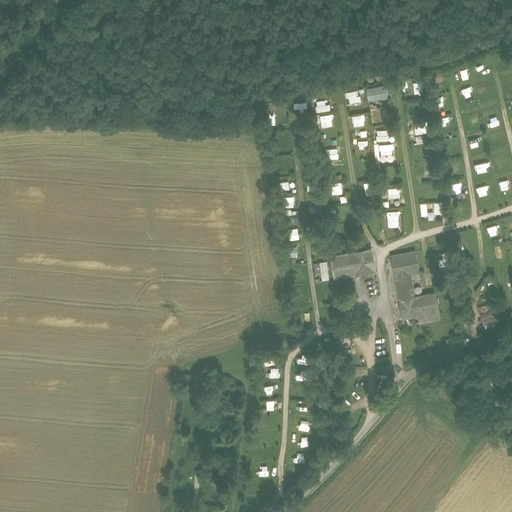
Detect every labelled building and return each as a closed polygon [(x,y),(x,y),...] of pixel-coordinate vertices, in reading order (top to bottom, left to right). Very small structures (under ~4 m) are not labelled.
[(425,81),(415,81),(415,93),(426,92),(425,81)] [(387,82),(368,87),(371,100),(390,94),(387,82)] [(348,90),(349,102),(360,100),(359,89),(348,90)] [(318,102),(318,110),(330,109),(329,101),(318,102)] [(385,121),(383,108),(372,110),(374,123),(385,121)] [(353,114),(353,124),(364,124),(363,114),(353,114)] [(428,119),(415,122),(417,133),(431,130),(428,119)] [(305,140),(312,139),(310,129),(303,130),(305,140)] [(390,139),(390,129),(378,129),(378,139),(390,139)] [(382,153),(395,152),(394,142),(381,143),(382,153)] [(498,160),(500,169),(510,166),(507,158),(498,160)] [(318,178),(308,178),(309,189),(319,189),(318,178)] [(501,193),(509,191),(507,183),(499,185),(501,193)] [(445,212),(445,200),(436,201),(436,213),(445,212)] [(324,202),(315,203),(318,222),(327,221),(324,202)] [(377,259),(374,247),(333,255),(336,278),(378,270),(377,259)] [(423,272),(419,249),(394,253),(406,319),(421,316),(423,323),(427,322),(427,324),(446,320),(441,291),(418,296),(414,273),(423,272)] [(481,312),(489,329),(507,321),(500,304),(481,312)] [(409,328),(403,329),(405,342),(412,340),(409,328)] [(234,405),(221,404),(221,415),(233,416),(234,405)]
